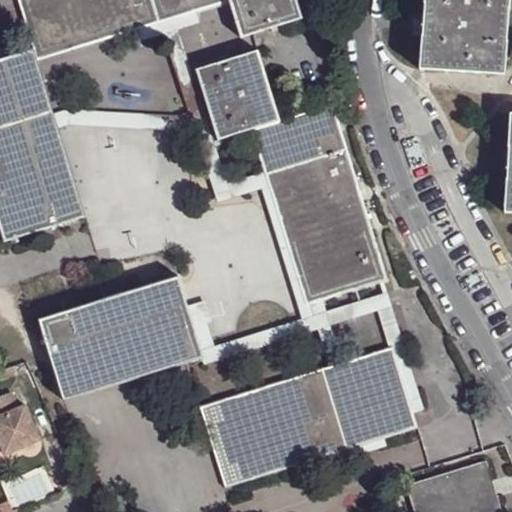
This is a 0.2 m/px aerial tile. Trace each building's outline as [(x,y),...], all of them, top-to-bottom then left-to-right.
[(295,0),(18,0),(32,47),(0,56),(0,226),(4,238),(81,216),(39,61),(232,5),(242,41),(251,39),(254,38),(302,25),(295,0)] [(504,73),(509,0),(424,0),(420,68),(504,73)] [(258,55),(255,57),(193,73),(212,143),(246,134),(298,309),(385,283),(329,111),(277,125),(258,55)] [(207,364),(182,288),(41,323),(67,402),(207,364)] [(418,431),(394,350),(204,406),(226,487),(418,431)] [(0,455),(3,465),(39,452),(26,414),(20,416),(13,400),(0,404),(0,455)] [(499,511),(487,468),(405,491),(410,511),(499,511)]
